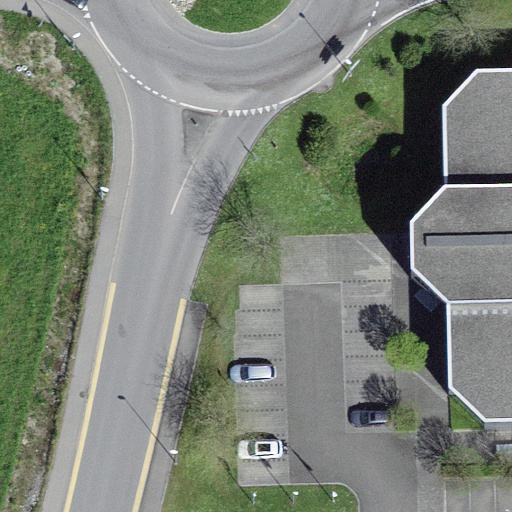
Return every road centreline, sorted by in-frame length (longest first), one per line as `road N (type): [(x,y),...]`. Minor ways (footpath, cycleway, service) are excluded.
road 1 (unclassified): [(203,77),(138,318),(98,511)]
road 2 (primary): [(203,77),(236,80),(298,60),(344,0)]
